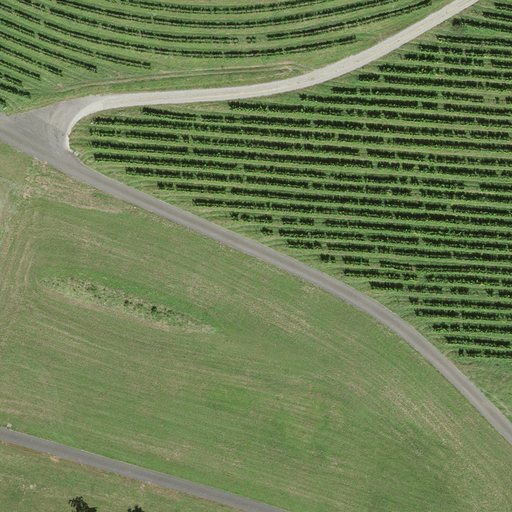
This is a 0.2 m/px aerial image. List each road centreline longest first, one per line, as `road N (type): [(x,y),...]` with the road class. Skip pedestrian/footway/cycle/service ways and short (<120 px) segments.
road 1 (track): [(511,419),(426,336),(318,272),(160,206),(0,123)]
road 2 (track): [(29,143),(74,110),(260,91),(343,70),(475,0)]
road 3 (track): [(0,431),(245,511)]
